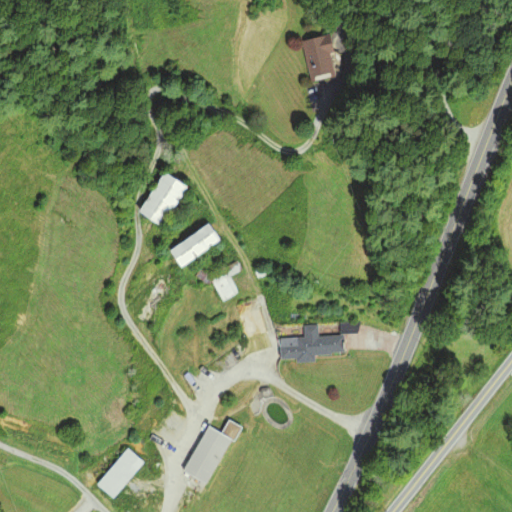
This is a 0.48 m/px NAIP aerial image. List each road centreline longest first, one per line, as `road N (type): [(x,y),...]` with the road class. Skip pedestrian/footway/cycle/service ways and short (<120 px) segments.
road 1 (primary): [(511,80),(331,511)]
road 2 (residential): [(164,511),(177,463),(220,386),(236,374),(266,375),(369,433)]
road 3 (tertiary): [(511,360),(392,511)]
road 4 (residential): [(0,444),(61,470),(106,511)]
